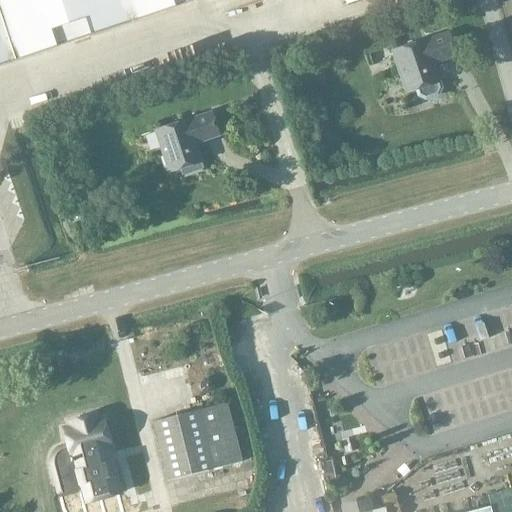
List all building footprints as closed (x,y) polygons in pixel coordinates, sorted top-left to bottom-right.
[(0,0),(0,23),(12,61),(195,0),(0,0)] [(260,0),(261,15),(275,14),(274,0),(260,0)] [(0,64),(12,61),(0,23),(0,64)] [(441,59),(454,55),(447,34),(423,43),(422,41),(392,51),(406,93),(436,82),(431,67),(429,68),(427,59),(439,55),(441,59)] [(180,41),(105,59),(109,77),(185,59),(180,41)] [(0,90),(0,91),(6,106),(20,101),(14,85),(0,90)] [(155,131),(169,172),(180,169),(182,175),(201,169),(194,147),(192,148),(189,139),(202,135),(204,139),(217,135),(210,114),(186,122),(185,121),(155,131)] [(166,481),(240,462),(225,403),(152,422),(166,481)] [(92,416),(67,422),(68,428),(59,430),(64,449),(62,449),(60,450),(57,452),(54,454),(52,458),(52,462),(58,482),(71,479),(78,502),(121,491),(101,420),(93,422),(92,416)] [(343,511),(490,511),(489,507),(468,511),(384,511),(383,508),(370,511),(368,503),(343,509),(343,511)]
